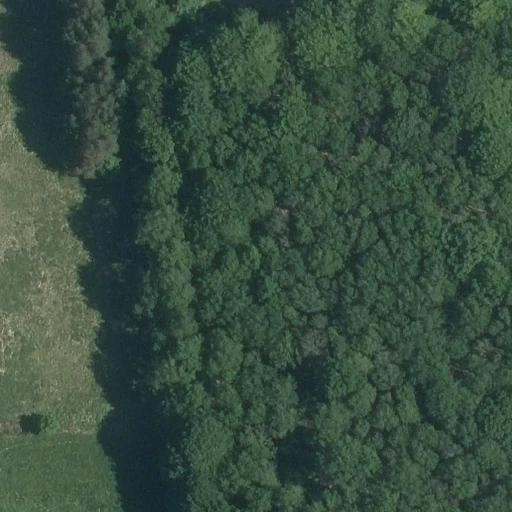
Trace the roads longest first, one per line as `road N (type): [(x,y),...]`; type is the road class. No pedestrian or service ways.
road 1 (track): [(234,511),(158,0)]
road 2 (track): [(407,0),(171,85)]
